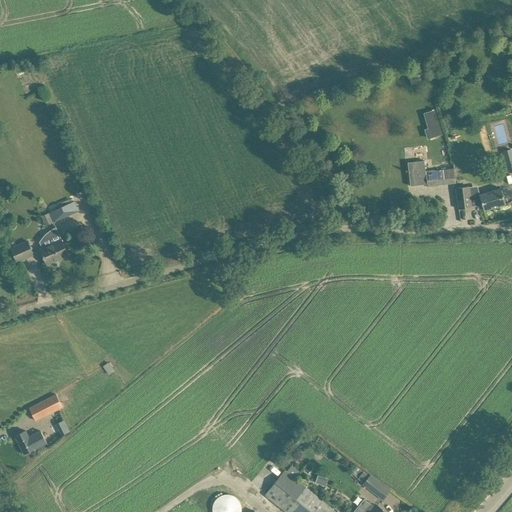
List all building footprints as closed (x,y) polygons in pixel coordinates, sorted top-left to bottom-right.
[(434,109),(424,112),(429,129),(427,130),(429,138),(442,135),(434,109)] [(427,186),(455,183),(454,168),(426,171),(424,161),(408,162),(411,186),(427,184),(427,186)] [(459,209),(472,208),(469,186),(456,188),(459,209)] [(484,210),(506,204),(501,188),(480,195),(475,197),(478,208),(483,207),(484,210)] [(74,201),(49,212),(54,222),(79,211),(74,201)] [(40,249),(43,255),(47,265),(69,255),(62,239),(56,227),(53,229),(50,231),(47,233),(43,236),(40,240),(39,242),(42,248),(40,249)] [(11,248),(13,253),(17,262),(34,255),(28,241),(11,248)] [(109,363),(103,367),(109,375),(115,371),(109,363)] [(56,394),(30,408),(36,421),(63,407),(56,394)] [(62,436),(72,432),(66,419),(57,423),(62,436)] [(25,430),(24,431),(15,435),(25,454),(38,448),(47,443),(41,431),(32,436),(29,437),(25,430)] [(294,478),(287,472),(284,470),(265,494),(286,511),(331,511),(333,510),(294,478)] [(327,486),(330,478),(319,474),(316,482),(327,486)] [(373,492),(380,483),(370,475),(369,476),(363,484),(373,492)] [(227,494),(225,495),(222,495),(220,496),(218,498),(216,500),(215,502),(214,504),(213,506),(213,509),(213,511),(241,511),(242,509),(241,506),(241,504),(240,502),(238,500),(237,498),(234,496),(232,495),(230,495),(227,494)] [(376,507),(375,508),(368,502),(362,510),(358,506),(353,511),(385,511),(382,509),(377,505),(376,507)]
